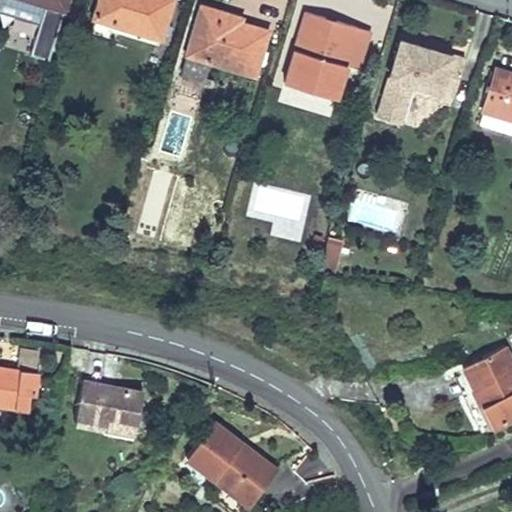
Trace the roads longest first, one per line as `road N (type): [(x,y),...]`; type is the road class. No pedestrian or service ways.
road 1 (residential): [(0,306),(154,335),(248,371),(323,420),(375,511)]
road 2 (unknown): [(384,511),(511,457)]
